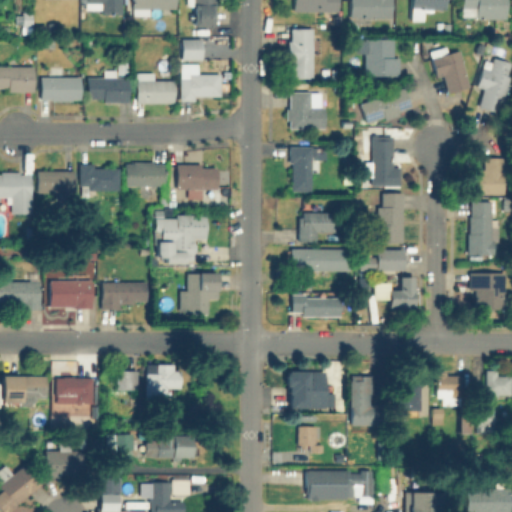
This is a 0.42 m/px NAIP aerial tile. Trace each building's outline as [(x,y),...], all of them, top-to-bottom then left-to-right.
[(120,0),(120,12),(100,12),(100,9),(84,9),(84,0),(120,0)] [(174,0),(174,7),(148,7),(148,14),(132,15),(131,0),(174,0)] [(215,0),(215,5),(213,5),(213,24),(192,24),(192,5),(185,5),(185,0),(215,0)] [(338,0),(338,9),(293,9),(293,0),(338,0)] [(392,0),(392,16),(349,16),(349,0),(392,0)] [(444,0),(444,8),(410,8),(410,0),(444,0)] [(506,0),(506,17),(462,17),(462,0),(506,0)] [(31,30),(22,30),(22,12),(30,12),(31,30)] [(45,32),(36,32),(36,24),(44,23),(45,32)] [(313,27),(313,43),(325,42),(325,53),(312,53),(312,75),(291,76),(291,61),(287,61),(287,40),(291,39),(290,27),(313,27)] [(52,47),(41,48),(40,37),(52,36),(52,47)] [(200,38),(200,59),(178,59),(178,38),(200,38)] [(398,57),(398,73),(364,73),(364,38),(393,38),(393,57),(398,57)] [(459,49),(469,85),(448,91),(443,74),(437,75),(431,56),(459,49)] [(510,63),(500,112),(479,108),(484,85),(480,84),(483,70),(491,71),(493,60),(510,63)] [(219,72),(218,94),(194,94),(193,98),(179,98),(179,62),(196,62),(196,73),(219,72)] [(0,65),(32,65),(32,90),(7,90),(7,87),(0,87),(0,65)] [(116,68),(116,76),(127,76),(127,100),(102,100),(102,98),(86,97),(86,75),(102,75),(102,68),(116,68)] [(329,70),(329,81),(319,81),(320,70),(329,70)] [(172,78),(173,101),(135,101),(135,71),(152,72),(152,79),(172,78)] [(79,75),(79,98),(39,98),(39,75),(79,75)] [(397,113),(385,118),(383,115),(366,122),(359,103),(403,87),(409,106),(396,111),(397,113)] [(321,90),(321,105),(324,105),(324,127),(289,127),(288,90),(321,90)] [(399,165),(399,184),(371,185),(370,176),(364,176),(364,161),(371,161),(371,135),(391,135),(392,165),(399,165)] [(320,147),(319,158),(310,158),(310,189),(291,189),(291,162),(288,162),(289,145),(311,145),(311,147),(320,147)] [(503,156),(503,192),(473,191),(473,168),(484,168),(484,156),(503,156)] [(163,162),(163,185),(122,185),(122,163),(131,162),(131,160),(152,160),(152,162),(163,162)] [(117,167),(117,189),(86,189),(86,184),(77,185),(77,162),(92,162),(92,167),(117,167)] [(200,162),(200,167),(216,167),(217,187),(175,188),(174,162),(200,162)] [(72,170),(72,194),(35,193),(34,170),(72,170)] [(7,195),(0,195),(0,175),(29,175),(29,215),(7,214),(7,195)] [(402,192),(401,241),(373,241),(373,223),(377,223),(377,205),(381,205),(381,191),(402,192)] [(490,200),(489,239),(492,239),(492,252),(467,252),(467,232),(469,232),(469,200),(490,200)] [(316,230),(316,239),(298,239),(298,216),(302,216),(302,210),(334,210),(334,230),(316,230)] [(203,215),(203,239),(194,239),(194,261),(156,261),(157,220),(173,220),(173,215),(203,215)] [(349,249),(349,271),(295,271),(295,249),(349,249)] [(403,250),(403,268),(358,269),(358,255),(375,255),(375,250),(403,250)] [(206,297),(207,312),(185,313),(185,310),(178,310),(177,290),(185,290),(185,272),(215,271),(216,296),(206,297)] [(503,272),(503,308),(474,308),(474,288),(468,288),(468,271),(503,272)] [(414,275),(415,305),(406,306),(406,310),(396,311),(396,306),(389,306),(389,288),(400,288),(400,275),(414,275)] [(91,278),(91,306),(47,306),(47,279),(91,278)] [(145,280),(145,299),(132,299),(132,302),(117,302),(118,307),(99,307),(99,280),(145,280)] [(9,302),(0,302),(0,282),(38,283),(38,307),(9,307),(9,302)] [(340,296),(340,315),(300,315),(300,311),(290,311),(290,293),(305,293),(304,296),(340,296)] [(180,365),(180,388),(167,388),(167,404),(146,403),(146,365),(180,365)] [(137,372),(137,390),(117,390),(117,372),(137,372)] [(333,395),(333,408),(288,408),(289,373),(325,373),(325,395),(333,395)] [(459,375),(459,396),(452,396),(452,402),(441,402),(441,396),(436,396),(437,374),(459,375)] [(511,375),(510,393),(494,392),(494,398),(485,398),(485,374),(511,375)] [(385,376),(385,391),(372,391),(372,392),(368,392),(368,409),(349,409),(349,383),(357,383),(357,376),(385,376)] [(45,377),(45,402),(27,402),(27,406),(3,405),(3,377),(45,377)] [(91,378),(90,403),(54,403),(54,377),(91,378)] [(419,380),(419,390),(423,390),(423,422),(394,421),(394,380),(419,380)] [(493,408),(493,425),(476,425),(476,408),(493,408)] [(316,426),(316,446),(297,446),(297,425),(316,426)] [(132,435),(132,450),(107,450),(107,434),(132,435)] [(142,456),(188,455),(188,434),(141,435),(142,456)] [(69,443),(69,450),(82,449),(82,473),(60,473),(60,476),(44,476),(44,449),(56,449),(57,444),(69,443)] [(9,511),(3,511),(0,507),(0,485),(25,465),(42,485),(9,511)] [(372,476),(371,499),(307,498),(307,472),(370,472),(370,476),(372,476)] [(187,478),(188,492),(169,492),(169,500),(173,500),(173,511),(150,511),(150,480),(171,480),(171,478),(187,478)] [(121,479),(121,497),(95,497),(95,479),(121,479)] [(508,489),(508,511),(466,511),(466,492),(484,492),(484,488),(508,489)] [(435,493),(435,511),(403,511),(403,492),(435,493)]
